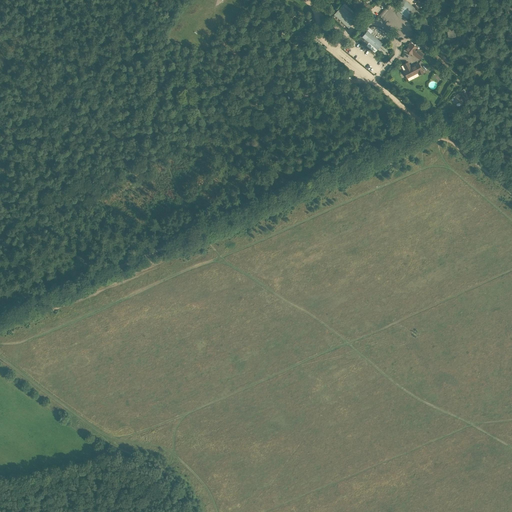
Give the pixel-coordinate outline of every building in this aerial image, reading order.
[(403,0),(400,4),(396,8),(408,19),(412,15),(416,18),(420,14),(416,10),(416,9),(405,0),(403,0)] [(361,1),(357,3),(359,6),(358,6),(360,10),(359,11),(361,15),(362,15),(364,16),(366,13),(365,12),(371,8),(368,3),(367,4),(365,2),(363,4),(361,1)] [(344,3),(340,9),(334,15),(348,28),(359,16),(344,3)] [(424,32),(432,31),(431,25),(427,25),(426,20),(422,20),(424,32)] [(359,29),(356,32),(360,35),(358,39),(362,42),(374,53),(382,44),(370,33),(372,31),(370,29),(369,28),(367,31),(362,27),(360,29),(359,29)] [(448,38),(456,37),(454,29),(447,30),(448,38)] [(409,45),(406,50),(412,55),(412,54),(420,60),(424,54),(418,50),(420,47),(418,45),(417,45),(416,44),(415,44),(415,45),(414,45),(412,42),(411,43),(410,42),(408,44),(409,45)] [(470,56),(466,49),(463,51),(459,53),(464,60),(470,56)] [(484,63),(476,62),(476,71),(484,71),(484,63)] [(410,68),(409,66),(407,63),(403,65),(405,70),(403,71),(406,78),(414,73),(415,74),(418,72),(419,75),(423,73),(418,64),(410,68)] [(440,78),(437,75),(433,73),(430,78),(434,80),(436,82),(440,78)] [(466,92),(459,99),(464,104),(470,99),(467,96),(468,95),(466,92)]
